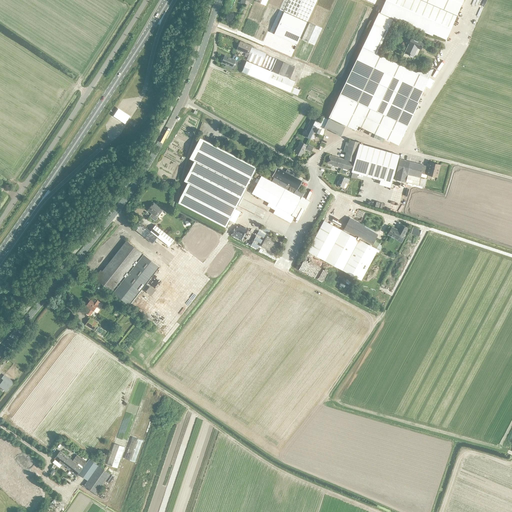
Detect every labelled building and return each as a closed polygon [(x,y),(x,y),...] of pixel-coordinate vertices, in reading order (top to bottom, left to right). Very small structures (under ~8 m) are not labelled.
[(316,0),(288,0),(284,11),(307,22),(316,0)] [(385,0),(380,13),(432,35),(433,34),(446,39),(454,22),(463,0),(385,0)] [(268,3),(261,20),(271,25),(279,8),(268,3)] [(297,45),(307,22),(284,12),(274,34),(297,45)] [(321,123),(320,125),(322,127),(324,128),(340,136),(345,127),(344,126),(344,125),(356,131),(358,126),(370,131),(368,135),(382,142),(384,138),(398,145),(418,102),(433,69),(415,72),(380,55),(377,54),(388,30),(393,19),(379,13),(373,24),(328,120),(323,118),(321,123)] [(412,35),(404,53),(414,57),(418,49),(421,50),(425,41),(412,35)] [(240,41),(237,49),(249,54),(246,60),(270,70),(270,71),(290,79),(295,67),(289,65),(266,55),(266,53),(252,47),(252,46),(240,41)] [(225,66),(232,69),(235,60),(224,56),(224,58),(223,57),(222,58),(221,60),(221,61),(222,61),(221,63),(226,65),(225,66)] [(246,61),(242,72),(290,92),(295,81),(290,79),(270,71),(246,61)] [(130,116),(118,108),(112,116),(125,124),(130,116)] [(303,134),(303,135),(304,136),(310,139),(311,139),(313,139),(314,137),(313,135),(312,135),(314,132),(316,133),(317,133),(319,134),(322,127),(320,125),(321,123),(311,118),(309,124),(310,124),(307,131),(305,130),(304,131),(303,132),(303,133),(303,134)] [(188,183),(178,203),(225,227),(229,220),(235,223),(241,212),(235,209),(257,167),(200,138),(189,159),(194,161),(184,181),(188,183)] [(329,155),(327,163),(333,165),(332,166),(350,171),(353,162),(354,162),(352,171),(375,177),(392,182),(399,155),(383,150),(360,144),(360,143),(349,139),(348,146),(345,145),(343,152),(345,152),(346,152),(344,159),(330,155),(329,155)] [(294,150),(293,151),(294,152),(294,153),(301,157),(305,149),(311,152),(313,147),(308,144),(307,145),(300,142),(297,147),(295,150),(294,150)] [(426,175),(428,166),(400,159),(395,179),(407,182),(409,174),(421,177),(421,174),(426,175)] [(428,166),(426,175),(437,178),(441,165),(429,162),(428,166)] [(268,202),(296,217),(305,200),(301,198),(294,193),(296,189),(297,190),(302,181),(291,176),(293,173),(287,169),(285,172),(277,168),(272,176),(287,184),(285,188),(261,176),(252,193),(268,202)] [(409,174),(407,182),(419,185),(421,177),(409,174)] [(337,185),(343,188),(345,183),(347,184),(349,179),(341,176),(337,185)] [(352,192),(349,191),(341,188),(339,194),(353,199),(354,196),(351,195),(352,192)] [(158,218),(155,216),(161,208),(154,202),(148,210),(152,213),(149,216),(155,221),(158,218)] [(324,220),(307,251),(312,253),(360,280),(361,280),(377,250),(378,249),(324,220)] [(150,231),(139,222),(134,228),(152,244),(157,237),(169,246),(174,240),(155,225),(150,231)] [(408,228),(401,224),(398,230),(392,226),(387,235),(397,240),(399,236),(401,237),(401,236),(403,237),(408,228)] [(243,240),(245,236),(235,230),(232,234),(243,240)] [(255,232),(250,230),(245,242),(250,244),(255,232)] [(270,240),(271,238),(268,236),(266,238),(261,247),(275,254),(280,246),(270,240)] [(100,270),(94,278),(129,305),(159,267),(126,241),(102,271),(100,270)] [(302,269),(302,270),(316,278),(320,271),(317,269),(313,267),(311,270),(308,269),(307,271),(304,269),(306,265),(302,263),(299,268),(302,269)] [(152,300),(166,310),(173,301),(174,302),(184,288),(172,280),(160,298),(155,295),(152,300)] [(151,296),(156,290),(150,286),(146,292),(151,296)] [(90,316),(94,311),(97,307),(100,309),(103,304),(100,302),(100,301),(95,299),(93,302),(90,300),(86,306),(88,307),(85,312),(90,316)] [(85,325),(94,330),(98,323),(90,318),(85,325)] [(0,386),(6,391),(13,382),(4,375),(2,378),(4,380),(0,384),(0,386)] [(139,447),(142,439),(133,436),(131,439),(138,441),(136,445),(139,447)] [(117,467),(124,446),(114,443),(107,464),(117,467)] [(62,449),(60,451),(54,459),(68,469),(74,462),(62,452),(63,450),(62,449)] [(76,476),(78,474),(88,459),(87,458),(85,461),(81,458),(77,454),(73,459),(77,463),(77,464),(74,462),(68,469),(76,476)] [(78,474),(88,480),(84,485),(96,494),(110,474),(98,466),(98,465),(95,463),(94,464),(88,459),(78,474)]
